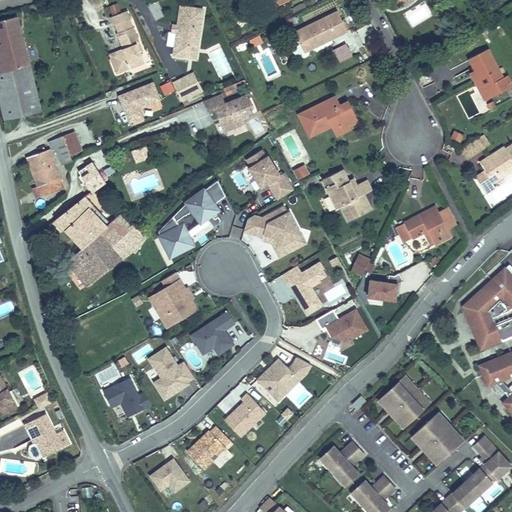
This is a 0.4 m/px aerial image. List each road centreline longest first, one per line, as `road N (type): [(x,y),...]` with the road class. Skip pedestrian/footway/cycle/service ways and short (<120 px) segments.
road 1 (residential): [(237,511),(327,404),(511,224)]
road 2 (residential): [(102,464),(34,301),(0,126)]
road 3 (residential): [(102,464),(199,414),(270,351),(275,318),(266,294),(232,267)]
road 4 (unknown): [(22,241),(81,195),(75,168),(98,151),(192,122)]
